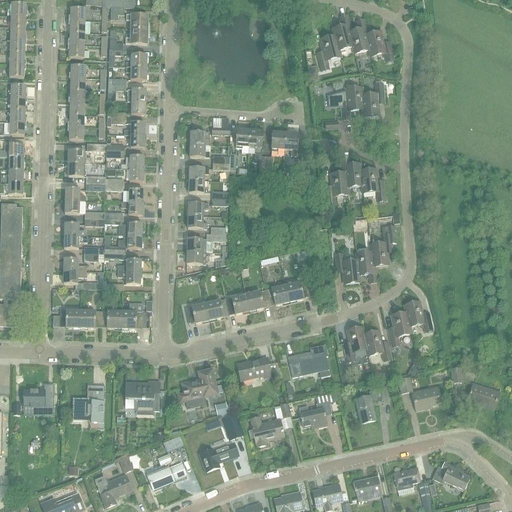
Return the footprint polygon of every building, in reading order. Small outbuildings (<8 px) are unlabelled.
[(11,5),(11,18),(25,18),(27,18),(27,14),(25,14),(26,5),(11,5)] [(113,8),(110,8),(110,22),(117,22),(117,17),(124,17),(124,9),(118,9),(113,8)] [(69,18),(69,23),(85,23),(85,11),(70,10),(70,18),(69,18)] [(131,22),(131,31),(148,32),(148,17),(126,16),(126,22),(131,22)] [(338,51),(352,48),(349,35),(349,34),(348,29),(350,29),(347,17),(340,19),(342,29),(332,31),(333,34),(334,38),(338,51)] [(11,18),(10,30),(25,30),(25,18),(11,18)] [(352,48),(354,55),(368,51),(365,38),(368,37),(367,37),(364,21),(356,23),(358,32),(349,34),(349,35),(352,48)] [(70,27),(70,35),(84,35),(85,23),(69,23),(68,27),(70,27)] [(10,30),(10,42),(26,42),(26,38),(25,38),(25,30),(10,30)] [(148,32),(131,31),(130,40),(126,40),(126,45),(147,46),(148,32)] [(380,34),(367,37),(368,37),(365,38),(368,51),(370,58),(384,54),(386,62),(393,61),(389,44),(383,45),(380,34)] [(68,42),(68,47),(84,47),(84,35),(70,35),(70,42),(68,42)] [(340,58),(338,51),(334,38),(320,42),(323,54),(317,55),(321,72),(328,70),(326,62),(340,58)] [(109,39),(109,51),(123,52),(123,45),(117,45),(117,40),(109,39)] [(7,42),(6,47),(10,47),(10,54),(24,54),(25,47),(25,42),(10,42),(7,42)] [(84,47),(68,47),(68,51),(69,51),(69,59),(84,60),(84,47)] [(10,54),(9,66),(26,67),(26,62),(24,62),(24,54),(10,54)] [(126,64),(126,69),(147,70),(147,57),(131,57),(131,64),(126,64)] [(26,67),(9,66),(9,79),(24,79),(24,71),(25,71),(26,67)] [(316,67),(308,68),(310,75),(317,74),(316,67)] [(71,81),(71,80),(85,81),(86,68),(71,68),(71,76),(69,76),(69,81),(71,81)] [(147,70),(126,69),(126,75),(131,75),(130,82),(146,83),(147,70)] [(71,81),(70,92),(85,93),(85,81),(71,80),(71,81)] [(363,111),(362,97),(361,90),(358,90),(358,85),(346,86),(346,94),(333,97),(333,107),(341,106),(342,121),(349,120),(349,112),(362,111),(363,111)] [(375,96),(362,97),(363,111),(362,111),(363,118),(378,117),(377,105),(383,104),(382,86),(375,86),(375,96)] [(11,87),(10,100),(27,100),(27,95),(25,95),(25,87),(11,87)] [(127,91),(127,104),(132,104),(145,104),(146,92),(127,91)] [(70,105),(84,105),(85,93),(70,92),(70,100),(68,100),(68,105),(70,105)] [(10,100),(10,112),(25,112),(25,105),(27,105),(27,100),(10,100)] [(145,104),(132,104),(131,116),(145,117),(145,104)] [(70,105),(69,117),(84,117),(84,105),(70,105)] [(10,112),(10,124),(26,124),(26,120),(25,120),(25,112),(10,112)] [(68,124),(67,129),(84,129),(84,117),(69,117),(69,124),(68,124)] [(26,124),(10,124),(9,137),(24,137),(24,129),(26,129),(26,124)] [(124,137),(131,138),(145,138),(145,125),(131,125),(131,132),(124,132),(124,137)] [(84,129),(67,129),(67,133),(69,133),(69,141),(83,142),(84,129)] [(248,154),(249,149),(250,132),(237,131),(235,150),(242,150),(241,154),(248,154)] [(264,175),(265,158),(260,158),(261,152),(263,133),(250,132),(249,149),(248,154),(255,154),(254,159),(256,160),(259,160),(258,174),(264,175)] [(190,146),(205,147),(209,147),(209,140),(210,134),(190,134),(190,146)] [(277,151),(284,152),(285,135),(272,134),(271,153),(277,153),(277,151)] [(285,135),(284,152),(290,152),(290,157),(296,158),(298,136),(285,135)] [(145,138),(131,138),(130,150),(144,150),(145,138)] [(0,152),(0,159),(9,160),(24,160),(24,147),(5,146),(5,153),(0,152)] [(106,153),(106,146),(87,146),(87,153),(106,154),(106,153)] [(205,147),(190,146),(189,159),(209,160),(209,153),(205,153),(205,147)] [(68,165),(84,165),(91,166),(91,159),(84,159),(84,153),(68,152),(68,165)] [(110,162),(110,159),(124,160),(124,154),(110,154),(106,153),(106,154),(106,162),(110,162)] [(130,158),(130,171),(144,171),(144,158),(130,158)] [(348,189),(362,187),(360,173),(361,173),(360,166),(350,167),(349,158),(341,159),(343,175),(345,175),(347,189),(348,189)] [(9,160),(9,172),(23,172),(24,160),(9,160)] [(84,165),(68,165),(68,178),(84,178),(84,165)] [(189,169),(189,182),(204,183),(204,176),(208,176),(208,170),(189,169)] [(144,171),(130,171),(129,183),(143,184),(144,171)] [(362,187),(362,194),(377,192),(378,202),(385,202),(383,183),(377,184),(376,171),(361,173),(360,173),(362,187)] [(9,172),(8,184),(23,185),(23,172),(9,172)] [(347,189),(348,189),(347,189),(345,175),(343,175),(330,176),(332,189),(326,189),(328,206),(335,205),(334,197),(348,196),(347,189)] [(204,183),(189,182),(188,195),(208,195),(208,189),(204,189),(204,183)] [(23,185),(8,184),(8,197),(23,197),(23,185)] [(65,190),(65,203),(79,203),(85,203),(85,197),(80,197),(80,190),(65,190)] [(129,191),(129,204),(143,205),(143,192),(129,191)] [(85,203),(79,203),(65,203),(64,215),(79,216),(79,215),(85,215),(85,203)] [(143,205),(129,204),(121,204),(121,210),(129,210),(128,217),(142,217),(143,205)] [(188,205),(188,218),(203,218),(203,211),(208,212),(209,205),(188,205)] [(5,211),(4,225),(22,225),(22,211),(16,211),(16,207),(2,207),(1,211),(5,211)] [(203,218),(188,218),(187,230),(207,231),(207,225),(203,225),(203,218)] [(4,225),(4,239),(22,239),(22,225),(4,225)] [(64,225),(64,238),(79,238),(85,238),(85,232),(79,232),(79,226),(64,225)] [(119,227),(118,237),(124,237),(128,237),(142,238),(142,225),(128,225),(128,226),(122,226),(122,227),(119,227)] [(370,246),(371,254),(372,267),(375,267),(388,266),(387,254),(393,253),(392,244),(396,243),(394,227),(383,228),(384,245),(370,246)] [(225,243),(225,237),(210,236),(206,236),(205,241),(187,240),(187,253),(202,254),(206,254),(212,254),(212,242),(225,243)] [(142,238),(128,237),(124,237),(123,242),(119,242),(118,249),(109,248),(109,245),(104,244),(104,250),(103,254),(125,255),(125,249),(127,249),(127,250),(141,251),(142,238)] [(85,238),(79,238),(64,238),(64,251),(78,251),(78,244),(87,244),(88,238),(85,238)] [(4,239),(3,252),(21,253),(22,239),(4,239)] [(21,267),(21,253),(3,252),(3,266),(21,267)] [(202,254),(187,253),(186,266),(206,267),(206,254),(202,254)] [(226,267),(227,255),(222,254),(222,261),(216,262),(215,269),(226,267)] [(377,283),(375,267),(372,267),(371,254),(356,255),(357,263),(358,276),(359,276),(369,275),(369,284),(377,283)] [(360,283),(359,276),(358,276),(357,263),(343,264),(342,256),(335,257),(337,274),(343,273),(344,284),(344,285),(360,283)] [(64,260),(63,274),(78,274),(87,274),(87,268),(78,268),(78,261),(64,260)] [(118,273),(126,274),(141,274),(141,262),(127,261),(126,268),(118,267),(118,273)] [(3,266),(3,280),(21,281),(21,267),(3,266)] [(140,287),(140,284),(141,274),(126,274),(118,273),(118,278),(126,279),(126,284),(126,286),(140,287)] [(78,286),(78,284),(78,279),(86,280),(87,274),(78,274),(63,274),(63,284),(63,286),(78,286)] [(20,295),(21,281),(3,280),(2,294),(0,293),(0,301),(15,302),(15,295),(20,295)] [(299,284),(285,287),(289,304),(303,301),(302,297),(308,295),(305,283),(299,284)] [(275,307),(289,304),(285,287),(271,290),(271,291),(265,292),(268,304),(274,303),(275,307)] [(262,306),(268,304),(265,292),(259,293),(245,296),(249,313),(263,310),(262,306)] [(235,316),(249,313),(245,296),(231,299),(231,300),(225,301),(228,313),(234,312),(235,316)] [(222,315),(228,313),(225,301),(219,302),(205,305),(209,322),(223,319),(222,315)] [(419,304),(404,307),(406,315),(409,328),(423,325),(425,333),(432,331),(428,316),(422,318),(419,304)] [(129,305),(129,313),(122,313),(121,330),(136,331),(136,326),(142,326),(142,305),(129,305)] [(195,325),(209,322),(205,305),(191,308),(191,309),(185,310),(188,322),(194,321),(195,325)] [(411,334),(409,328),(406,315),(404,307),(406,315),(391,318),(394,332),(389,333),(392,347),(399,346),(397,338),(411,334)] [(20,311),(5,311),(5,328),(19,329),(20,311)] [(65,329),(80,330),(80,312),(66,312),(66,313),(60,312),(59,325),(66,325),(65,329)] [(95,326),(101,326),(101,313),(95,313),(80,312),(80,330),(95,330),(95,326)] [(121,330),(122,313),(107,313),(101,313),(101,326),(107,326),(107,330),(121,330)] [(353,354),(366,351),(366,350),(363,337),(364,336),(362,329),(347,333),(350,347),(344,348),(347,363),(354,361),(353,354)] [(364,337),(364,336),(363,337),(366,350),(366,351),(368,358),(382,354),(383,362),(391,360),(387,346),(381,347),(378,333),(364,337)] [(296,364),(289,366),(292,379),(319,373),(321,379),(330,377),(326,358),(328,358),(325,346),(310,350),(311,353),(294,357),(296,364)] [(263,380),(271,378),(267,361),(245,366),(245,364),(237,366),(240,383),(263,378),(263,380)] [(453,385),(461,384),(460,370),(452,371),(453,385)] [(184,395),(178,396),(179,404),(217,395),(211,372),(198,375),(200,382),(182,386),(184,395)] [(347,376),(341,377),(343,391),(349,390),(347,376)] [(401,395),(412,393),(409,380),(398,382),(401,395)] [(135,386),(125,386),(124,410),(154,411),(153,412),(159,413),(160,383),(148,382),(148,384),(135,384),(135,386)] [(53,417),(53,386),(44,386),(44,392),(23,392),(23,408),(37,408),(37,417),(53,417)] [(494,410),(499,394),(472,386),(467,403),(479,407),(479,405),(494,410)] [(72,400),(72,421),(80,421),(81,416),(91,416),(90,431),(103,431),(103,401),(104,401),(105,388),(92,388),(92,400),(72,400)] [(379,389),(379,392),(368,393),(369,398),(355,401),(360,425),(375,422),(371,402),(378,401),(378,402),(384,402),(385,389),(379,389)] [(426,408),(441,405),(437,389),(412,395),(416,413),(427,411),(426,408)] [(336,394),(325,396),(327,403),(328,403),(329,404),(338,402),(336,394)] [(307,408),(299,410),(303,429),(311,427),(312,430),(326,427),(324,417),(331,416),(329,404),(328,403),(327,403),(316,406),(317,412),(308,414),(307,408)] [(283,419),(289,418),(287,405),(280,407),(283,419)] [(228,409),(217,412),(218,420),(232,417),(230,409),(228,409)] [(222,421),(229,442),(243,437),(236,416),(222,421)] [(252,430),(248,431),(250,440),(254,439),(257,448),(266,446),(265,443),(283,438),(281,427),(277,428),(275,423),(261,426),(259,419),(250,421),(252,430)] [(181,437),(171,441),(175,452),(185,448),(181,437)] [(217,465),(231,460),(232,461),(237,459),(237,458),(238,458),(233,445),(226,447),(226,446),(225,444),(223,443),(212,447),(211,449),(212,451),(200,456),(202,463),(202,465),(204,472),(206,473),(219,469),(217,465)] [(118,460),(124,475),(133,471),(127,457),(118,460)] [(161,468),(145,474),(153,492),(174,484),(174,482),(186,477),(181,465),(169,470),(168,469),(167,465),(171,463),(169,457),(158,461),(161,468)] [(464,492),(471,478),(458,473),(459,471),(444,464),(441,470),(438,469),(432,480),(441,484),(442,482),(464,492)] [(396,488),(420,483),(417,470),(394,475),(396,488)] [(113,499),(131,491),(125,477),(107,484),(104,478),(95,481),(106,509),(116,506),(113,499)] [(64,489),(72,487),(69,479),(61,482),(64,489)] [(358,503),(381,498),(377,479),(353,484),(355,491),(354,491),(354,493),(356,493),(358,503)] [(431,501),(427,484),(420,486),(424,503),(431,501)] [(331,511),(330,505),(342,503),(338,487),(323,490),(324,492),(313,494),(316,508),(324,507),(324,511),(331,511)] [(82,511),(84,511),(78,496),(55,505),(53,501),(41,506),(43,511),(82,511)] [(296,511),(303,511),(300,496),(274,501),(276,511),(296,511)] [(391,511),(389,499),(382,500),(384,511),(391,511)] [(26,500),(19,503),(22,510),(28,507),(26,500)]
